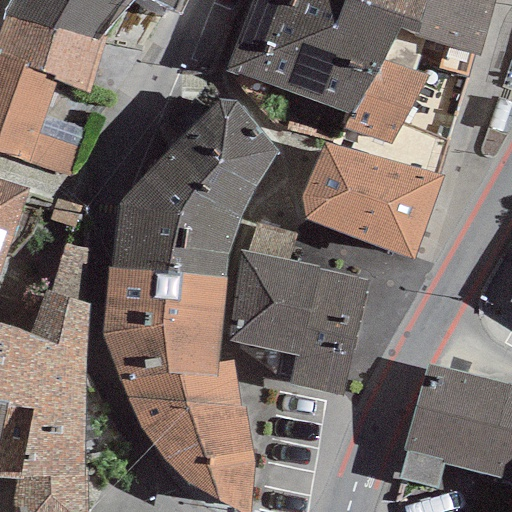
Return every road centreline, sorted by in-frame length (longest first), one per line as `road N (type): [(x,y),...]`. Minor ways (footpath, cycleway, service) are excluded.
road 1 (residential): [(198,0),(125,149),(107,210),(97,309),(110,412),(162,507)]
road 2 (tertiary): [(428,324),(378,422),(347,511)]
road 3 (tertiary): [(511,180),(428,324)]
